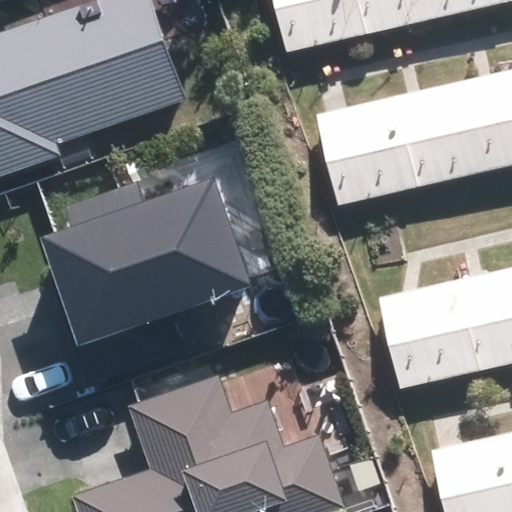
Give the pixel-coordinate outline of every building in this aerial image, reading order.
[(161,0),(77,0),(0,26),(0,167),(68,144),(65,135),(192,92),(161,0)] [(284,0),(295,40),(454,0),(284,0)] [(511,78),(333,123),(350,192),(511,151),(511,78)] [(145,173),(75,197),(81,217),(50,227),(99,370),(191,339),(178,303),(263,274),(228,172),(153,197),(145,173)] [(511,274),(402,299),(419,374),(511,353),(511,274)] [(225,364),(136,394),(159,459),(80,486),(89,511),(303,511),(352,495),(327,421),(292,433),(277,390),(239,403),(225,364)] [(511,511),(511,444),(450,460),(463,511),(511,511)]
